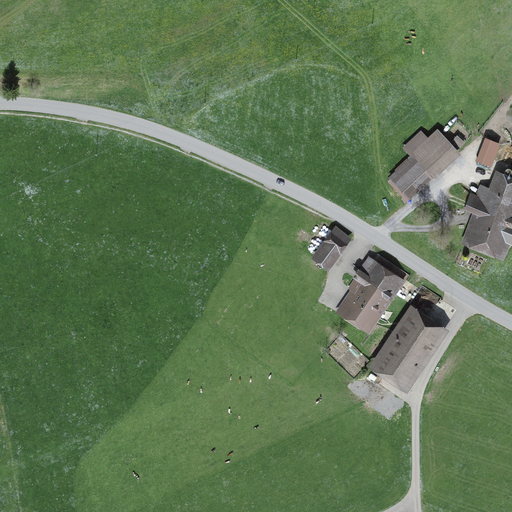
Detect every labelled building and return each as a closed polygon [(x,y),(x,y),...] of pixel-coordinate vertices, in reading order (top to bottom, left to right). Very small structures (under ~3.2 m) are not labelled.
[(402,148),(411,158),(389,179),(407,197),(455,152),(436,131),(426,140),(419,132),(402,148)] [(462,143),(456,137),(451,141),(457,148),(462,143)] [(478,160),(490,165),(497,146),(486,141),(478,160)] [(468,239),(497,251),(511,215),(511,180),(495,174),(488,191),(479,187),(474,198),(469,196),(464,208),(478,214),(468,239)] [(335,231),(316,258),(329,267),(348,240),(335,231)] [(345,312),(365,325),(397,277),(367,257),(354,277),(356,278),(349,288),(357,293),(345,312)] [(405,384),(441,331),(413,311),(377,364),(405,384)]
